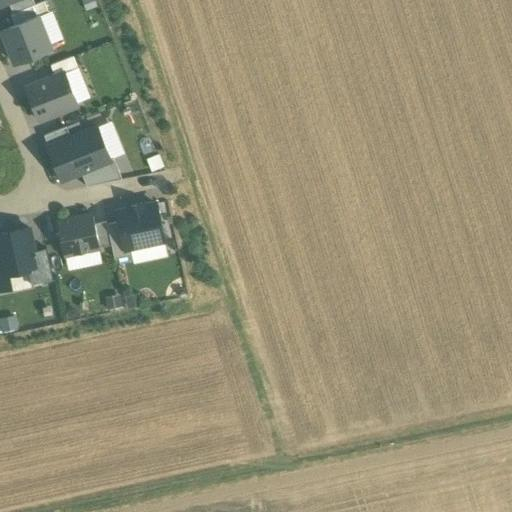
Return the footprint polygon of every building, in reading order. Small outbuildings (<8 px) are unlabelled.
[(35,6),(32,0),(15,0),(9,3),(14,15),(35,6)] [(11,16),(16,26),(37,18),(48,13),(44,2),(35,6),(14,15),(11,16)] [(16,26),(3,32),(16,65),(51,51),(37,18),(16,26)] [(51,67),(54,76),(64,72),(77,67),(73,58),(51,67)] [(54,76),(23,89),(37,125),(79,108),(64,72),(54,76)] [(45,136),(49,148),(71,139),(66,127),(45,136)] [(71,139),(49,148),(62,180),(81,173),(110,161),(97,129),(71,139)] [(151,172),(164,167),(159,154),(146,159),(151,172)] [(110,161),(81,173),(87,188),(122,180),(114,160),(110,161)] [(155,201),(117,209),(120,222),(126,249),(131,248),(164,240),(155,201)] [(92,215),(58,223),(65,255),(99,248),(94,225),(92,215)] [(94,225),(99,248),(111,245),(107,225),(106,222),(94,225)] [(120,222),(107,225),(111,245),(114,259),(132,255),(131,248),(126,249),(120,222)] [(10,274),(28,271),(39,268),(36,253),(30,228),(0,234),(0,273),(0,276),(10,274)] [(47,250),(36,253),(39,268),(28,271),(31,285),(53,281),(47,250)] [(0,292),(13,289),(10,274),(0,276),(0,273),(0,292)] [(104,300),(107,311),(123,307),(120,296),(104,300)] [(0,321),(3,333),(18,329),(15,317),(0,321)]
